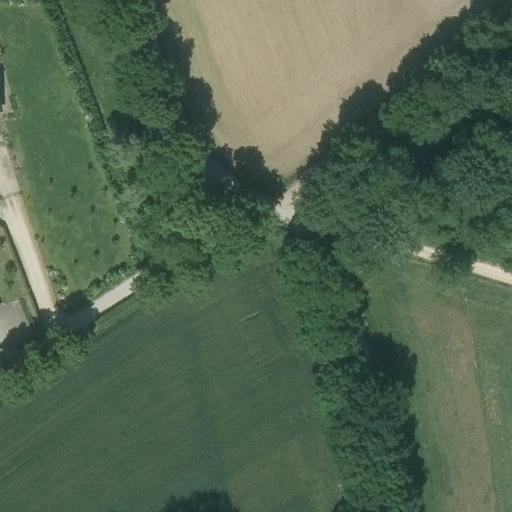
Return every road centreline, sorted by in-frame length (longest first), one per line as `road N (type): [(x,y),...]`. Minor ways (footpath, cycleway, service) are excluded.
road 1 (track): [(0,372),(231,229),(279,212),(306,179),(511,0)]
road 2 (track): [(399,511),(386,418),(341,299),(308,241),(279,212)]
road 3 (track): [(279,212),(224,179),(175,115),(135,0)]
road 4 (track): [(506,272),(279,212)]
